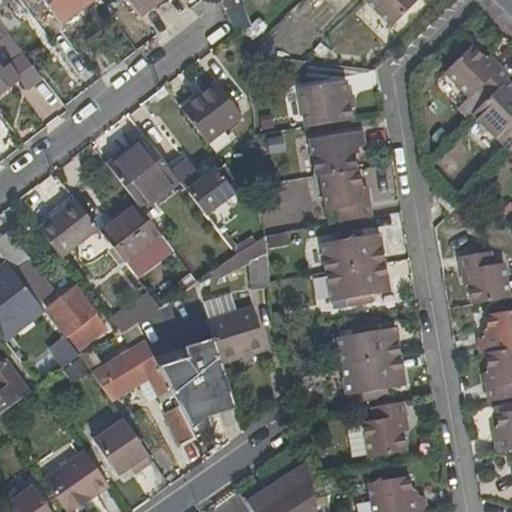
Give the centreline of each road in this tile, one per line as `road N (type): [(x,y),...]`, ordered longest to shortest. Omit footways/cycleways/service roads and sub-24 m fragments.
road 1 (residential): [(200,36),(0,190)]
road 2 (residential): [(166,511),(278,433)]
